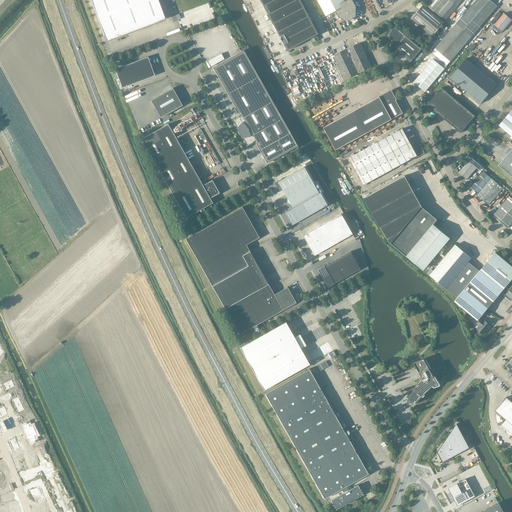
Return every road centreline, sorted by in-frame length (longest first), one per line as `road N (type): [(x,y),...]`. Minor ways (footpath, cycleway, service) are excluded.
road 1 (primary): [(298,511),(170,273),(59,0)]
road 2 (unclassified): [(416,449),(387,427),(190,80)]
road 3 (unclassified): [(446,167),(367,26)]
road 4 (tertiary): [(511,328),(416,449)]
